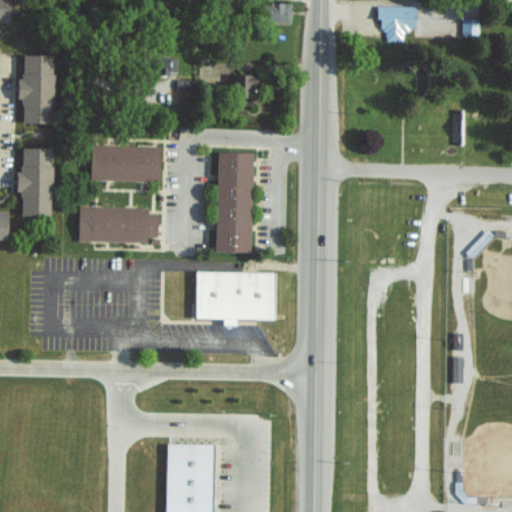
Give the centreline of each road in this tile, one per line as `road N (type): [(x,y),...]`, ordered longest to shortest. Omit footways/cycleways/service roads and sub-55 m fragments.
road 1 (secondary): [(314,511),(317,141)]
road 2 (residential): [(316,371),(0,364)]
road 3 (residential): [(511,173),(316,167)]
road 4 (secondary): [(317,141),(318,0)]
